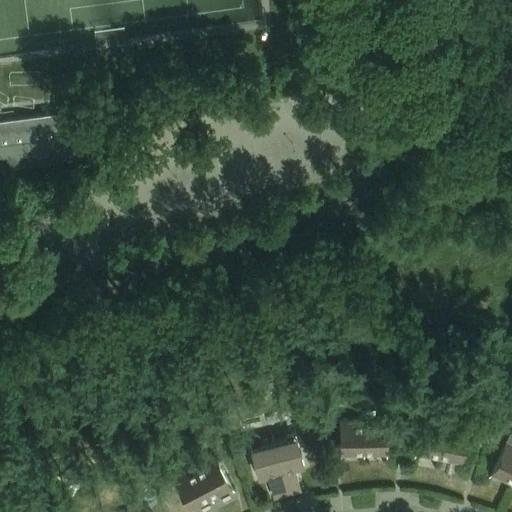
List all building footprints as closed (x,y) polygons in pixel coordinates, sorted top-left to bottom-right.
[(0,167),(81,156),(77,132),(76,132),(75,125),(76,125),(74,109),(0,118),(0,167)] [(363,419),(363,454),(387,454),(386,418),(363,419)] [(363,419),(339,419),(340,455),(363,454),(363,419)] [(422,419),(415,454),(461,463),(467,428),(422,419)] [(294,464),(303,461),(294,429),(284,432),(286,438),(250,447),(258,474),(267,471),(274,497),(301,490),(294,464)] [(511,483),(511,482),(511,432),(507,443),(505,442),(491,474),(511,483)] [(215,456),(173,478),(190,510),(231,488),(215,456)] [(149,511),(140,501),(127,511),(149,511)]
